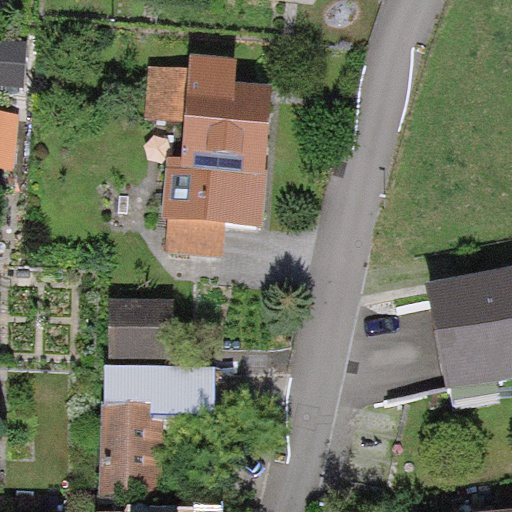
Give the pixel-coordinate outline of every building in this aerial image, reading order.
[(27,44),(0,42),(0,84),(23,87),(27,44)] [(164,223),(169,223),(167,253),(226,257),(228,228),(268,231),(271,173),(267,173),(273,90),(236,88),(238,64),(191,61),(190,71),(149,68),(145,122),(186,125),(183,162),(169,161),(164,223)] [(21,117),(0,115),(0,168),(15,170),(21,117)] [(511,273),(510,274),(428,289),(448,395),(511,382),(511,273)] [(172,305),(112,304),(111,356),(171,357),(172,305)] [(106,367),(100,511),(159,511),(162,417),(215,419),(217,371),(106,367)]
